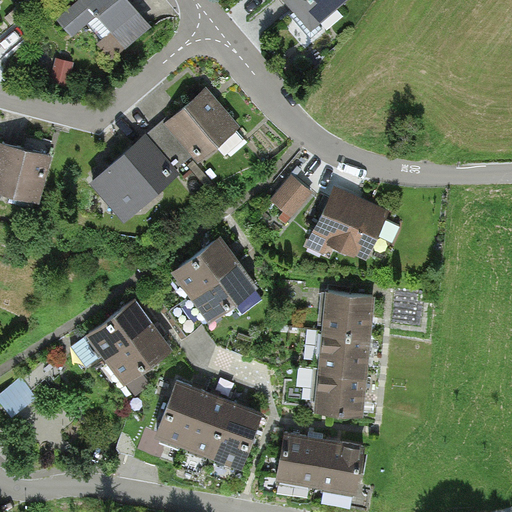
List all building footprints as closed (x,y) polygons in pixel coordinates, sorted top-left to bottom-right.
[(151,28),(127,0),(70,0),(48,18),(69,43),(83,31),(109,62),(151,28)] [(282,0),(312,34),(351,0),(282,0)] [(237,131),(204,91),(163,125),(196,165),(237,131)] [(175,178),(143,137),(100,172),(131,212),(175,178)] [(50,159),(0,145),(0,204),(35,214),(50,159)] [(288,178),(267,204),(290,222),(311,196),(288,178)] [(390,215),(331,186),(305,238),(365,267),(390,215)] [(221,236),(176,269),(194,293),(238,261),(221,236)] [(238,261),(194,293),(211,317),(256,285),(238,261)] [(373,293),(329,289),(325,329),(369,333),(373,293)] [(135,298),(91,330),(108,354),(153,322),(135,298)] [(153,322),(108,354),(135,394),(149,383),(139,369),(170,346),(153,322)] [(369,333),(325,329),(321,367),(366,372),(369,333)] [(366,372),(321,367),(317,407),(362,411),(366,372)] [(24,373),(0,391),(0,396),(13,413),(39,393),(24,373)] [(186,443),(206,391),(177,380),(158,432),(186,443)] [(214,453),(233,401),(206,391),(186,443),(214,453)] [(242,464),(262,412),(233,401),(214,453),(242,464)] [(325,439),(286,432),(278,474),(317,481),(325,439)] [(364,445),(325,439),(317,481),(357,488),(364,445)]
